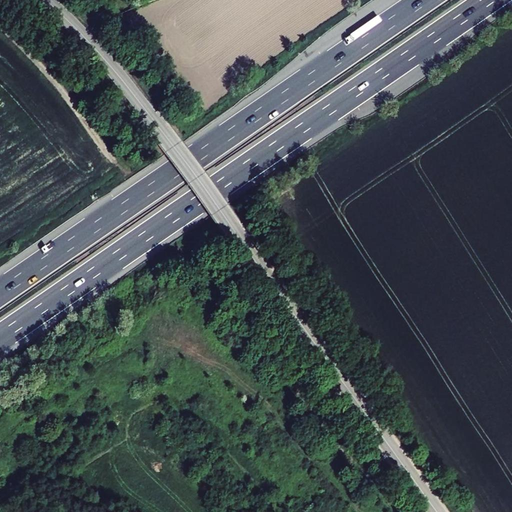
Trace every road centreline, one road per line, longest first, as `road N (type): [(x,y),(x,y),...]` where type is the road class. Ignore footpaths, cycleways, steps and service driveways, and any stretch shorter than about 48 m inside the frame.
road 1 (tertiary): [(44,0),(135,98),(435,511)]
road 2 (motorway): [(0,336),(488,0)]
road 3 (motorway): [(422,0),(0,292)]
